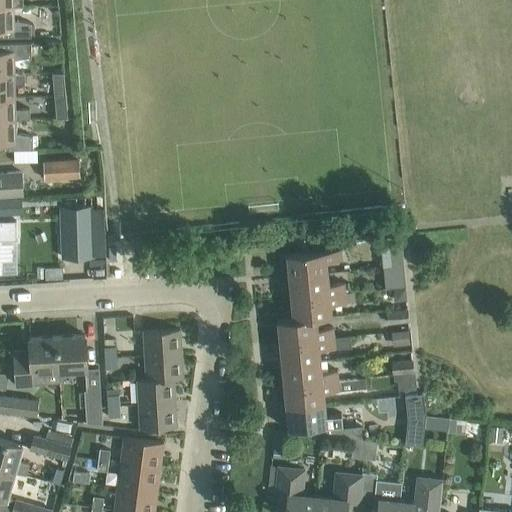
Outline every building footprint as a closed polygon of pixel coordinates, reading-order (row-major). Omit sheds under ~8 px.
[(13,19),(13,5),(0,5),(0,35),(31,35),(31,21),(13,19)] [(0,72),(14,72),(14,58),(31,55),(31,41),(0,41),(0,72)] [(0,95),(15,95),(14,82),(25,82),(25,72),(14,72),(0,72),(0,95)] [(57,82),(58,95),(66,95),(65,81),(57,82)] [(15,108),(15,95),(0,95),(0,118),(15,118),(29,118),(29,107),(15,108)] [(67,107),(66,95),(58,95),(59,108),(67,107)] [(15,132),(15,118),(0,118),(0,148),(33,148),(33,134),(15,132)] [(80,158),(45,160),(47,178),(81,176),(80,158)] [(23,170),(0,171),(0,195),(25,194),(23,170)] [(63,255),(94,254),(92,204),(61,205),(63,255)] [(0,237),(15,238),(15,220),(0,219),(0,237)] [(403,265),(400,234),(380,236),(383,267),(403,265)] [(307,251),(281,253),(282,269),(288,268),(289,275),(327,271),(326,260),(342,258),(341,247),(307,251)] [(328,282),(327,271),(289,275),(291,296),(345,291),(344,281),(328,282)] [(330,303),(346,301),(355,300),(354,290),(345,291),(291,296),(293,317),(293,318),(316,316),(332,314),(330,303)] [(407,308),(395,309),(387,310),(388,322),(408,319),(407,308)] [(317,327),(316,316),(293,318),(293,317),(277,319),(280,341),(334,336),(333,325),(317,327)] [(143,329),(145,349),(145,354),(181,352),(180,327),(143,329)] [(392,331),(394,345),(410,343),(408,329),(392,331)] [(85,333),(57,335),(59,368),(87,366),(85,333)] [(59,368),(57,335),(29,336),(30,348),(14,349),(16,383),(60,380),(59,368)] [(335,346),(334,336),(280,341),(282,362),(320,359),(319,347),(335,346)] [(115,344),(104,345),(104,356),(116,355),(115,344)] [(183,376),(181,352),(145,354),(146,369),(136,369),(136,379),(174,377),(183,376)] [(117,366),(116,355),(104,356),(105,367),(117,366)] [(412,358),(400,359),(392,360),(393,372),(401,371),(403,371),(413,370),(412,358)] [(320,359),(282,362),(284,384),(338,378),(337,368),(321,370),(320,359)] [(415,386),(413,370),(403,371),(404,387),(415,386)] [(366,376),(356,377),(357,387),(367,386),(366,376)] [(175,401),(174,377),(136,379),(138,404),(175,401)] [(323,390),(339,389),(338,378),(284,384),(286,405),(325,402),(323,390)] [(99,387),(85,388),(87,421),(100,423),(99,387)] [(426,414),(424,391),(416,392),(405,393),(408,420),(405,443),(423,444),(426,415),(426,414)] [(119,404),(118,393),(106,393),(107,404),(119,404)] [(38,399),(21,396),(1,394),(0,399),(0,409),(36,414),(38,399)] [(177,425),(175,401),(138,404),(139,427),(157,426),(177,425)] [(325,402),(286,405),(289,428),(295,427),(295,431),(365,438),(364,428),(343,430),(343,426),(343,422),(341,411),(326,413),(325,402)] [(119,415),(119,404),(107,404),(107,416),(119,415)] [(504,426),(492,425),(490,439),(502,441),(504,426)] [(71,445),(73,437),(48,429),(46,437),(35,434),(31,447),(68,458),(72,445),(71,445)] [(164,441),(132,437),(124,435),(121,460),(160,465),(164,441)] [(22,443),(8,439),(0,436),(0,465),(27,473),(30,463),(17,460),(22,443)] [(100,447),(98,458),(109,459),(111,449),(100,447)] [(108,470),(109,459),(98,458),(97,469),(108,470)] [(157,490),(160,465),(121,460),(117,485),(157,490)] [(0,495),(6,497),(14,471),(26,475),(27,473),(0,465),(0,495)] [(314,511),(317,494),(301,493),(303,467),(298,467),(278,465),(275,498),(287,500),(285,511),(314,511)] [(75,470),(73,479),(89,481),(90,472),(75,470)] [(362,474),(360,498),(373,499),(372,511),(398,511),(400,498),(401,483),(377,480),(377,472),(362,470),(362,474)] [(359,507),(360,498),(362,474),(335,471),(333,496),(317,494),(314,511),(345,511),(347,506),(359,507)] [(438,511),(443,477),(416,474),(413,499),(400,498),(398,511),(438,511)] [(146,511),(154,511),(157,490),(117,485),(114,508),(146,511)] [(94,494),(93,506),(103,507),(105,496),(94,494)] [(52,511),(53,509),(16,498),(12,511),(14,511),(52,511)]
